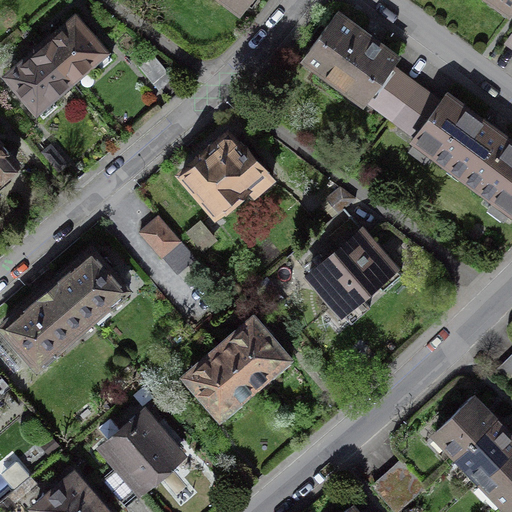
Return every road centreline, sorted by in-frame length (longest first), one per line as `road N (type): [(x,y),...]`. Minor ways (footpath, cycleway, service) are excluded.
road 1 (residential): [(0,276),(221,86),(298,0)]
road 2 (residential): [(511,285),(261,511)]
road 3 (residential): [(383,0),(511,94)]
